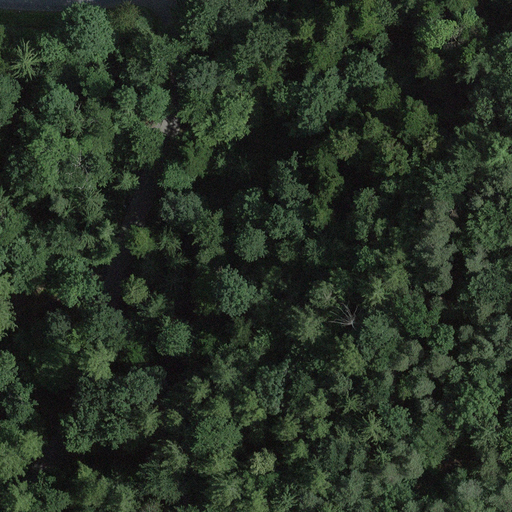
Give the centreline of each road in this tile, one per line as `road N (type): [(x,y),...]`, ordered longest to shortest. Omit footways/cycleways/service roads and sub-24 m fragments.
road 1 (unclassified): [(11,511),(72,393),(151,159),(161,124),(167,0)]
road 2 (track): [(0,377),(113,275)]
